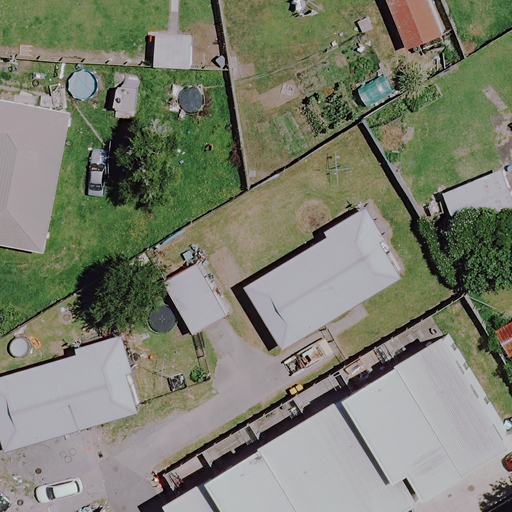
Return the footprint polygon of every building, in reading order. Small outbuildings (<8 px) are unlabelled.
[(445,35),(430,0),(387,0),(408,50),(445,35)] [(195,36),(155,36),(155,70),(195,70),(195,36)] [(327,87),(321,48),(229,61),(234,93),(280,86),(281,94),(327,87)] [(72,111),(0,97),(0,244),(46,253),(72,111)] [(511,211),(511,196),(501,170),(443,194),(459,233),(511,211)] [(403,277),(367,216),(247,287),(283,349),(403,277)] [(226,318),(199,264),(165,281),(192,335),(226,318)] [(142,411),(120,336),(77,348),(79,355),(0,378),(0,427),(7,451),(142,411)] [(387,511),(417,494),(373,422),(245,500),(252,511),(387,511)]
